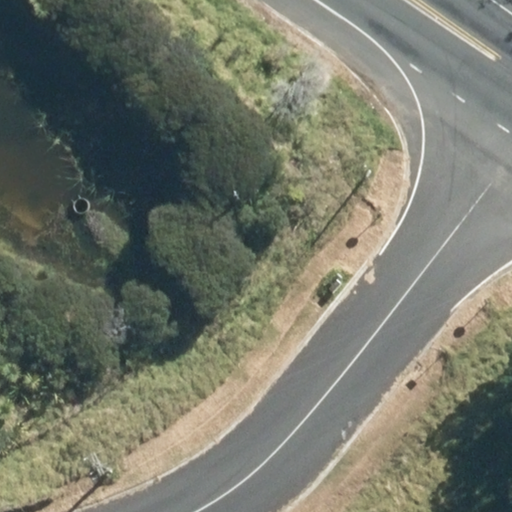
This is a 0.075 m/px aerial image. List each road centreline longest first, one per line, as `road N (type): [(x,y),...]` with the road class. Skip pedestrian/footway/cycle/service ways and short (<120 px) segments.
road 1 (unclassified): [(205,511),(225,502),(319,406),(511,163)]
road 2 (secondary): [(511,68),(412,0)]
